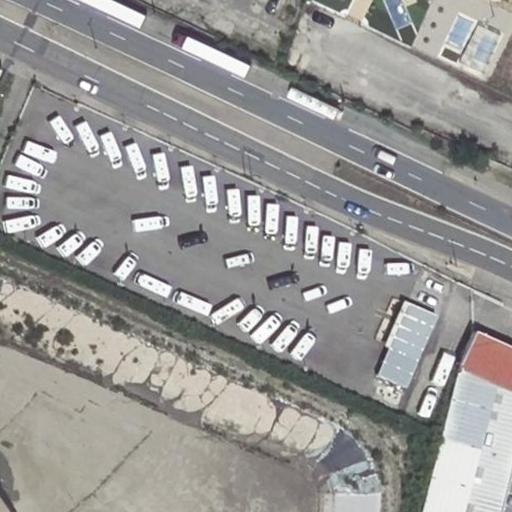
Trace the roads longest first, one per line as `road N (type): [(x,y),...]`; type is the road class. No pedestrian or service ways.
road 1 (primary): [(0,34),(286,174),(511,269)]
road 2 (primary): [(511,222),(32,0)]
